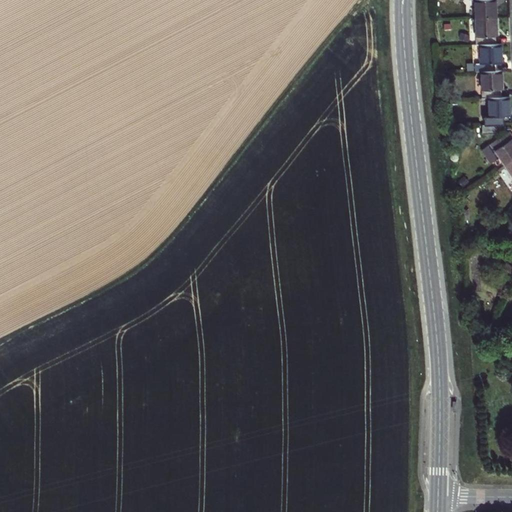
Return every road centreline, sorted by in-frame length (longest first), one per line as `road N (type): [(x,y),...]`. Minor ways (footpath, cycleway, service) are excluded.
road 1 (track): [(0,345),(144,271),(367,0)]
road 2 (secondary): [(438,495),(438,350),(402,0)]
